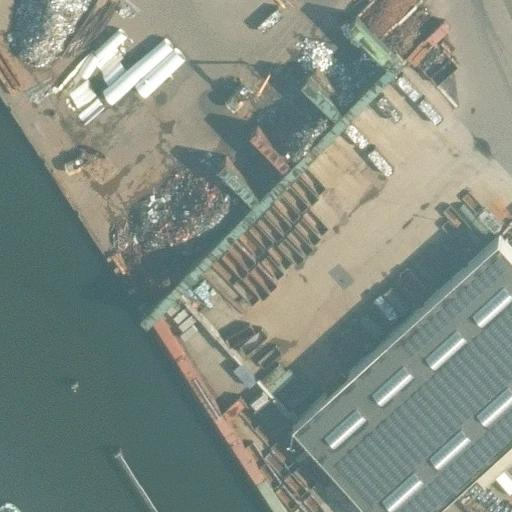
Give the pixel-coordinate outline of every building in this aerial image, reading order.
[(413,33),(447,0),(350,0),(382,34),(399,18),(413,33)] [(404,39),(365,73),(409,125),(448,92),(404,39)] [(368,87),(342,115),(356,128),(365,117),(373,124),(389,107),(368,87)] [(322,137),(304,153),(332,183),(347,169),(371,195),(391,177),(360,143),(342,159),(337,153),(355,136),(332,112),(314,128),(322,137)] [(302,193),(292,184),(310,163),(293,148),(258,187),(285,211),(302,193)] [(308,196),(319,204),(332,187),(322,179),(308,196)] [(238,207),(223,221),(251,252),(267,238),(238,207)] [(293,417),(378,511),(423,511),(511,431),(511,245),(498,231),(293,417)] [(194,264),(221,301),(259,272),(232,235),(194,264)] [(190,268),(172,285),(186,299),(203,282),(190,268)] [(366,325),(387,307),(369,288),(349,306),(366,325)]
